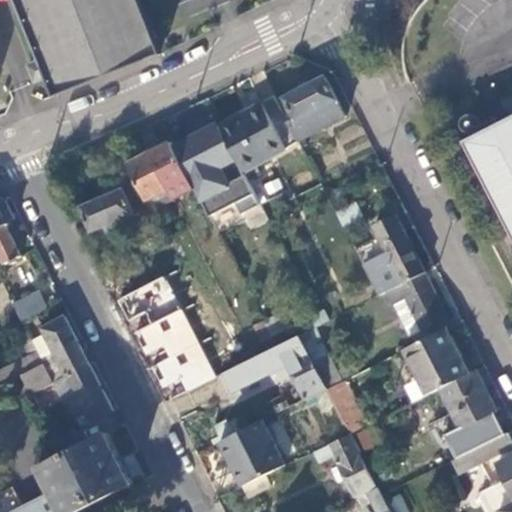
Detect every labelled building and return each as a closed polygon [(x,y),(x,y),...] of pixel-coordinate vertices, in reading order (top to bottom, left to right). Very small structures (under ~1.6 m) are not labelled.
[(55,97),(161,56),(138,0),(16,0),(30,34),(41,61),(47,78),(55,97)] [(40,81),(47,78),(41,61),(32,65),(29,70),(33,80),(40,81)] [(278,102),(299,142),(346,118),(325,77),(278,102)] [(275,96),(220,126),(236,157),(244,174),(300,145),(299,142),(278,102),(275,96)] [(511,118),(465,142),(504,218),(501,220),(511,239),(511,118)] [(218,167),(236,157),(220,126),(175,149),(196,190),(211,218),(237,204),(243,216),(261,206),(244,175),(227,184),(218,167)] [(113,173),(128,166),(115,138),(100,145),(113,173)] [(128,166),(147,201),(163,192),(168,202),(174,200),(175,201),(196,190),(175,149),(171,143),(128,166)] [(107,227),(110,234),(122,229),(119,222),(136,215),(125,189),(82,207),(93,233),(107,227)] [(163,192),(147,201),(158,223),(174,215),(163,205),(168,202),(163,192)] [(0,197),(0,254),(5,264),(10,262),(11,265),(16,263),(14,260),(20,257),(4,225),(15,219),(5,201),(0,197)] [(358,207),(338,216),(345,229),(364,220),(358,207)] [(426,274),(427,274),(396,217),(374,228),(401,280),(398,282),(400,287),(426,274)] [(400,287),(390,292),(396,304),(407,298),(413,312),(411,312),(413,315),(414,314),(421,329),(413,333),(418,343),(445,330),(441,321),(447,318),(426,274),(400,287)] [(164,275),(118,301),(166,399),(218,376),(164,275)] [(380,297),(375,287),(325,312),(329,321),(380,297)] [(37,294),(20,303),(27,316),(44,308),(37,294)] [(407,298),(396,304),(411,334),(413,333),(421,329),(414,314),(413,315),(411,312),(413,312),(407,298)] [(20,303),(13,306),(20,320),(27,316),(20,303)] [(315,328),(322,325),(315,310),(300,317),(309,332),(315,328)] [(263,318),(270,331),(283,324),(276,311),(263,318)] [(53,384),(89,365),(64,317),(42,329),(44,333),(30,340),(42,362),(46,360),(52,370),(47,372),(53,384)] [(342,382),(315,328),(309,332),(303,334),(329,389),(342,382)] [(447,329),(445,330),(418,343),(406,349),(421,378),(429,394),(441,389),(470,375),(447,329)] [(268,351),(278,346),(273,337),(264,342),(268,351)] [(305,400),(327,390),(302,338),(279,348),(305,400)] [(238,347),(225,353),(233,368),(255,357),(246,339),(238,347)] [(47,372),(43,364),(21,375),(32,395),(53,384),(47,372)] [(113,412),(89,365),(53,384),(70,416),(85,408),(93,422),(113,412)] [(477,371),(470,375),(441,389),(462,428),(476,421),(478,425),(486,421),(484,418),(497,410),(477,371)] [(429,394),(421,378),(408,385),(416,401),(429,394)] [(346,380),(342,382),(329,389),(352,432),(369,424),(346,380)] [(217,439),(238,430),(232,417),(211,427),(217,439)] [(263,420),(218,442),(240,486),(261,476),(284,465),(263,420)] [(359,434),(367,452),(381,446),(372,428),(359,434)] [(40,467),(53,493),(62,511),(75,511),(133,483),(107,432),(40,467)] [(362,452),(352,432),(316,450),(320,460),(334,454),(356,496),(377,486),(360,452),(362,452)] [(511,449),(511,437),(510,435),(480,450),(479,448),(454,461),(460,475),(511,449)] [(502,511),(511,511),(511,456),(499,463),(506,479),(480,492),(489,511),(500,511),(502,511)] [(261,476),(240,486),(238,487),(243,499),(267,487),(261,476)] [(384,511),(391,508),(380,486),(368,492),(378,511),(384,511)] [(62,511),(53,493),(15,511),(62,511)] [(389,501),(394,511),(409,511),(400,495),(389,501)]
